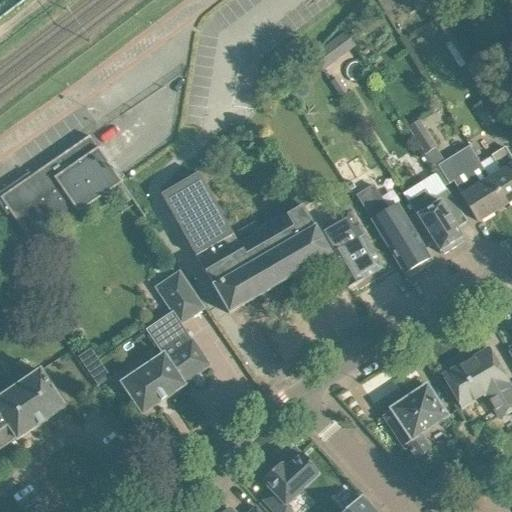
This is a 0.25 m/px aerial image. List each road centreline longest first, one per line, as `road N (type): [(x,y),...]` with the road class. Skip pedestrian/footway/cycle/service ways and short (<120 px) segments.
road 1 (residential): [(204,0),(0,147)]
road 2 (tertiary): [(301,392),(511,272)]
road 3 (tertiary): [(167,511),(301,392)]
road 4 (residential): [(301,392),(405,511)]
